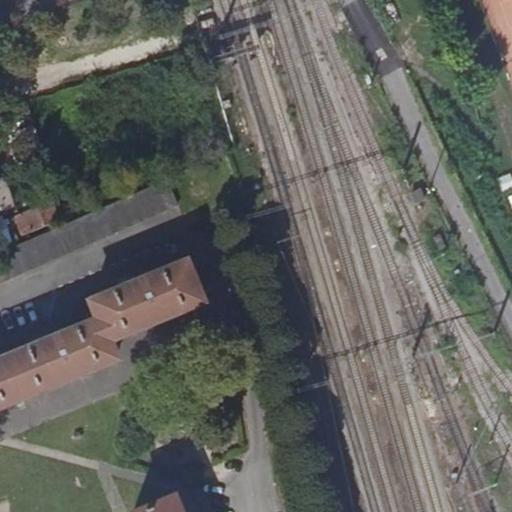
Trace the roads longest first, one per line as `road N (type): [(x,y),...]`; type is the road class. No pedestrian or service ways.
road 1 (residential): [(245,511),(256,459),(241,299),(223,262),(193,245),(161,241),(0,308)]
road 2 (residential): [(350,0),(511,315)]
road 3 (track): [(151,47),(0,92)]
